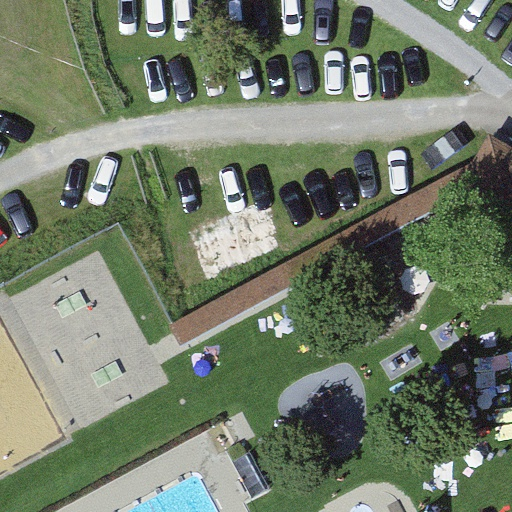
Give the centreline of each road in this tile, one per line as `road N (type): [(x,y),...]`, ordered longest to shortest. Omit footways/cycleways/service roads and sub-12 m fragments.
road 1 (track): [(511,114),(130,124),(50,149),(0,177)]
road 2 (track): [(384,0),(511,90)]
